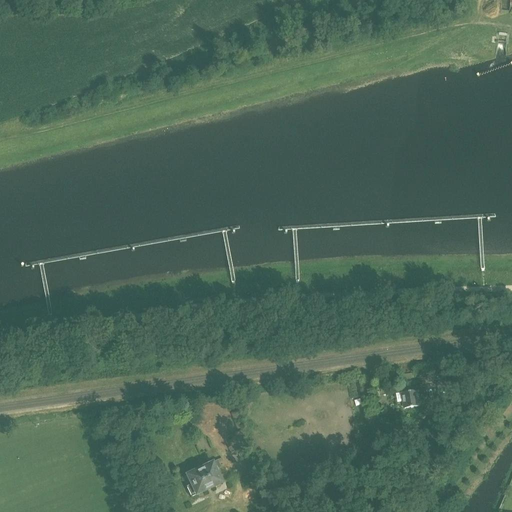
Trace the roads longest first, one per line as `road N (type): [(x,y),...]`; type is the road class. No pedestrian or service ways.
road 1 (track): [(0,343),(224,305),(511,290)]
road 2 (track): [(472,0),(455,26),(0,137)]
